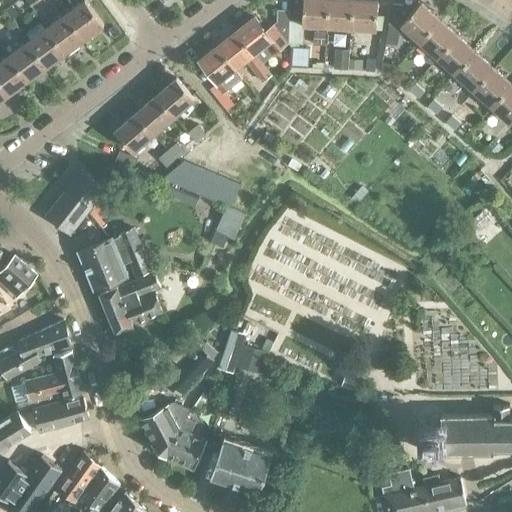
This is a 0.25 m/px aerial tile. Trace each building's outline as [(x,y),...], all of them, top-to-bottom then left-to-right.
[(85,38),(104,24),(86,0),(84,0),(67,13),(85,38)] [(328,0),(304,0),(304,20),(290,19),(289,42),(303,42),(303,25),(327,26),(328,0)] [(328,0),(327,26),(351,28),(352,0),(328,0)] [(352,0),(351,28),(377,29),(378,15),(378,0),(352,0)] [(401,25),(419,41),(439,18),(421,2),(401,25)] [(393,5),(390,23),(401,25),(404,7),(393,5)] [(66,52),(85,38),(67,13),(47,27),(66,52)] [(244,25),(236,31),(254,53),(255,53),(262,62),(288,42),(274,23),(266,29),(255,16),(244,25)] [(419,41),(437,57),(457,34),(439,18),(419,41)] [(45,67),(66,52),(47,27),(27,42),(45,67)] [(254,53),(236,31),(218,45),(236,68),(247,59),(264,81),(271,75),(262,64),(263,63),(262,62),(255,53),(254,53)] [(437,57),(453,71),(473,49),(457,34),(437,57)] [(28,80),(45,67),(27,42),(9,54),(28,80)] [(236,68),(218,45),(199,60),(224,92),(231,86),(224,77),(236,68)] [(308,46),(292,45),(292,63),(308,64),(308,46)] [(350,68),(350,58),(350,48),(335,47),(334,67),(350,68)] [(453,71),(472,88),(492,66),(473,49),(453,71)] [(0,83),(8,94),(28,80),(9,54),(0,60),(0,83)] [(365,59),(350,58),(350,68),(364,69),(365,59)] [(383,61),(381,70),(394,71),(399,64),(383,61)] [(472,88),(491,105),(511,83),(492,66),(472,88)] [(195,98),(177,77),(158,94),(176,114),(195,98)] [(419,81),(413,88),(420,94),(426,87),(419,81)] [(0,100),(8,94),(0,83),(0,100)] [(510,123),(511,120),(511,83),(491,105),(510,123)] [(233,98),(228,93),(220,99),(224,105),(233,98)] [(176,114),(158,94),(137,112),(155,133),(176,114)] [(447,107),(442,113),(449,119),(455,113),(447,107)] [(155,133),(137,112),(115,130),(133,151),(155,133)] [(206,133),(198,124),(188,132),(197,141),(206,133)] [(496,138),(489,146),(498,154),(505,146),(496,138)] [(185,151),(177,142),(168,150),(176,159),(185,151)] [(138,158),(120,150),(115,159),(134,167),(138,158)] [(176,159),(168,150),(159,158),(167,167),(176,159)] [(299,163),(291,158),(288,164),(296,168),(299,163)] [(196,164),(183,159),(163,176),(187,186),(196,164)] [(208,169),(196,164),(187,186),(199,191),(208,169)] [(105,187),(99,182),(82,169),(46,214),(70,233),(105,187)] [(208,169),(199,191),(210,195),(219,174),(208,169)] [(230,178),(219,174),(210,195),(221,200),(230,178)] [(221,200),(232,205),(241,183),(230,178),(221,200)] [(200,194),(167,180),(163,190),(196,204),(200,194)] [(226,248),(241,212),(230,207),(215,243),(226,248)] [(112,236),(78,250),(94,288),(128,274),(122,259),(129,256),(136,275),(153,269),(135,226),(119,232),(120,233),(119,233),(119,234),(112,237),(112,236)] [(37,273),(15,254),(1,270),(0,270),(0,281),(17,296),(37,273)] [(383,297),(398,271),(378,259),(374,265),(359,257),(350,275),(355,278),(351,284),(360,289),(349,309),(382,328),(396,304),(383,297)] [(154,271),(100,293),(116,331),(164,311),(155,290),(161,288),(154,271)] [(66,326),(64,319),(30,334),(19,340),(24,348),(0,360),(9,377),(40,360),(38,354),(71,344),(66,326)] [(220,366),(233,371),(237,359),(252,364),(257,349),(246,346),(253,325),(237,320),(226,355),(224,355),(220,366)] [(182,393),(214,359),(201,347),(169,381),(182,393)] [(84,392),(72,349),(54,353),(59,372),(24,381),(31,407),(33,406),(84,392)] [(347,374),(344,383),(361,389),(365,380),(347,374)] [(84,392),(33,406),(40,430),(90,417),(84,392)] [(141,418),(150,435),(154,443),(168,456),(169,456),(183,427),(182,427),(169,403),(141,418)] [(511,447),(511,416),(509,416),(509,405),(493,405),(494,413),(442,415),(441,416),(429,416),(429,425),(424,425),(424,435),(424,445),(441,444),(441,453),(468,453),(495,452),(495,448),(511,447)] [(31,430),(19,410),(0,422),(0,446),(6,443),(8,445),(20,437),(22,437),(29,433),(29,431),(31,430)] [(207,437),(183,427),(169,456),(194,467),(207,437)] [(260,489),(272,453),(224,437),(212,473),(260,489)] [(392,447),(377,450),(379,466),(395,463),(392,447)] [(80,495),(102,465),(84,449),(69,471),(57,487),(76,501),(80,495)] [(0,473),(0,511),(38,511),(67,470),(49,457),(32,475),(16,481),(0,473)] [(121,482),(102,465),(80,495),(101,510),(121,482)] [(392,485),(382,487),(387,511),(425,511),(431,511),(425,485),(414,487),(409,468),(389,473),(392,485)] [(432,475),(423,477),(425,485),(431,511),(466,503),(460,476),(434,482),(432,475)] [(148,511),(149,511),(125,490),(109,511),(148,511)] [(99,511),(101,510),(80,495),(76,501),(81,504),(79,508),(75,511),(99,511)] [(75,511),(79,508),(71,502),(63,511),(75,511)]
